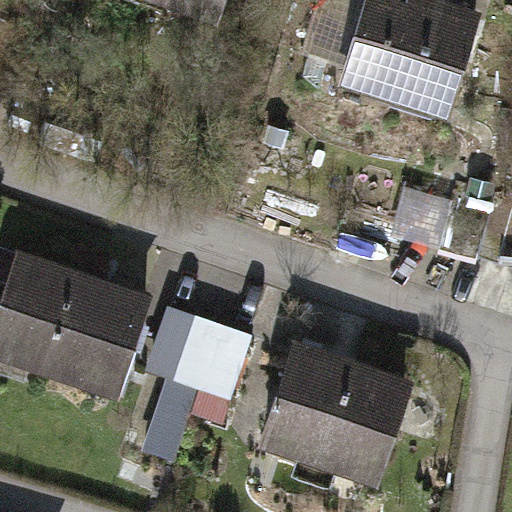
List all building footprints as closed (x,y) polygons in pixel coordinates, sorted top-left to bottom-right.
[(152,0),(217,22),(224,0),(152,0)] [(353,0),(331,71),(443,106),(475,7),(452,0),(353,0)] [(0,11),(0,99),(2,100),(30,22),(0,11)] [(511,205),(446,186),(430,241),(511,261),(511,205)] [(143,285),(10,239),(0,266),(0,350),(108,387),(143,285)] [(244,328),(182,306),(153,388),(188,400),(194,382),(222,391),(244,328)] [(403,367),(284,329),(250,435),(369,473),(403,367)]
